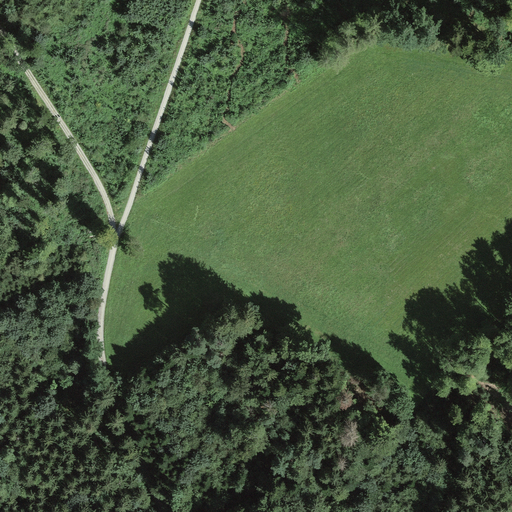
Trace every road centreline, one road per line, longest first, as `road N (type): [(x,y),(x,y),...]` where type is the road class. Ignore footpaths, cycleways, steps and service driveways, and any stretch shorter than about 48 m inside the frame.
road 1 (track): [(116,233),(99,326),(102,373),(163,511)]
road 2 (track): [(116,233),(199,0)]
road 3 (track): [(0,29),(116,233)]
